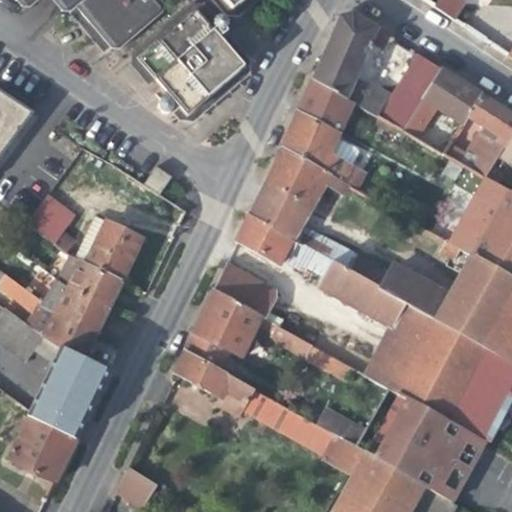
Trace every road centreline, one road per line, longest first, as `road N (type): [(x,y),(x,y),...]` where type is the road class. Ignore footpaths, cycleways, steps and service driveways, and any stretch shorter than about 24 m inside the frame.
road 1 (residential): [(227,176),(70,511)]
road 2 (residential): [(0,24),(227,176)]
road 3 (residential): [(320,0),(227,176)]
road 4 (residential): [(380,0),(511,88)]
